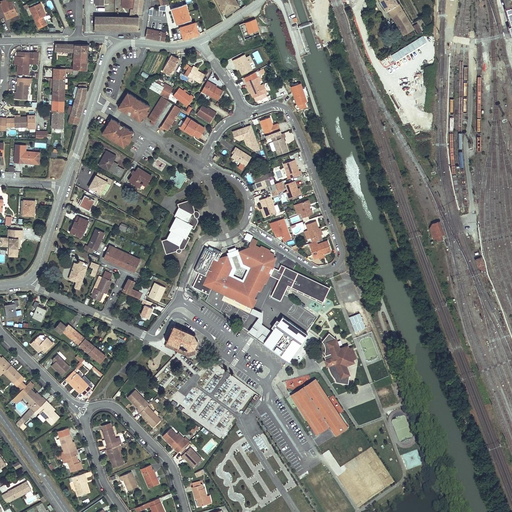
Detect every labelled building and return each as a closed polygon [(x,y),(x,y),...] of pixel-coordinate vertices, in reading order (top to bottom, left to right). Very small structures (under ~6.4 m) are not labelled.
[(13,0),(2,0),(9,15),(19,11),(13,0)] [(48,21),(46,17),(42,19),(40,15),(44,13),(47,12),(41,0),(39,0),(30,4),(40,25),(48,21)] [(190,0),(185,0),(175,4),(178,12),(193,6),(190,0)] [(239,6),(240,5),(238,1),(237,0),(216,0),(224,14),(239,6)] [(389,4),(393,10),(401,5),(398,0),(383,0),(387,5),(389,4)] [(511,6),(510,0),(503,0),(511,26),(509,27),(511,34),(511,6)] [(416,28),(401,5),(393,10),(407,33),(416,28)] [(97,12),(96,24),(140,24),(140,13),(97,12)] [(329,12),(321,14),(325,27),(333,25),(329,12)] [(182,22),(185,34),(201,28),(197,17),(182,22)] [(245,39),(261,34),(255,18),(239,24),(245,39)] [(163,27),(149,24),(148,32),(162,35),(163,27)] [(73,52),(73,61),(87,61),(88,44),(55,43),(55,51),(73,52)] [(30,69),(31,60),(29,60),(29,57),(31,57),(31,47),(20,46),(18,48),(18,51),(18,59),(19,60),(19,69),(30,69)] [(31,47),(31,57),(31,58),(40,58),(41,53),(35,53),(35,47),(31,47)] [(166,68),(172,71),(181,55),(172,50),(162,68),(165,69),(166,68)] [(257,64),(263,62),(258,50),(252,53),(257,64)] [(246,51),(235,57),(237,61),(239,60),(242,65),(245,71),(254,65),(246,51)] [(87,61),(73,61),(73,68),(80,69),(87,69),(87,61)] [(186,70),(189,72),(190,70),(203,77),(208,69),(201,65),(195,62),(194,63),(192,66),(189,65),(186,70)] [(257,68),(246,74),(251,87),(253,86),(256,93),(258,97),(269,93),(267,89),(269,88),(266,80),(263,82),(261,78),(262,77),(260,73),(259,73),(257,68)] [(67,69),(56,69),(55,90),(66,90),(67,69)] [(20,95),(29,95),(30,81),(32,81),(32,78),(33,78),(33,73),(21,73),(21,77),(20,95)] [(213,80),(214,78),(210,76),(204,86),(221,96),(226,87),(219,83),(213,80)] [(174,84),(166,80),(160,90),(167,95),(168,95),(174,84)] [(176,90),(190,100),(197,91),(194,89),(194,90),(182,81),(176,90)] [(81,82),(72,109),(82,112),(89,90),(89,82),(81,82)] [(301,83),(293,85),(298,104),(305,103),(306,102),(301,83)] [(124,92),(120,97),(122,99),(120,102),(125,105),(126,103),(133,107),(131,111),(139,116),(141,112),(140,111),(142,108),(144,105),(145,105),(148,101),(129,89),(126,93),(124,92)] [(66,90),(55,90),(54,102),(66,102),(66,90)] [(150,116),(149,118),(152,120),(154,118),(153,117),(167,95),(160,90),(146,113),(150,116)] [(117,102),(131,111),(133,107),(126,103),(125,105),(120,102),(122,99),(120,97),(117,102)] [(158,120),(157,123),(161,125),(162,123),(166,125),(180,103),(173,99),(159,121),(158,120)] [(209,104),(204,101),(199,108),(213,117),(218,108),(214,106),(213,107),(209,104)] [(65,114),(65,104),(54,104),(54,113),(65,114)] [(82,112),(72,109),(69,116),(70,117),(80,119),(82,112)] [(30,124),(37,124),(38,110),(30,110),(30,111),(18,111),(18,113),(18,122),(18,123),(21,122),(26,122),(30,122),(30,124)] [(186,112),(179,122),(184,124),(185,123),(191,127),(193,125),(199,129),(203,122),(186,112)] [(271,129),(272,132),(279,130),(278,126),(276,127),(274,120),(271,112),(261,116),(267,131),(271,129)] [(0,125),(9,126),(10,113),(0,113),(0,115),(0,114),(0,125)] [(65,114),(54,113),(53,122),(64,122),(65,114)] [(111,116),(116,119),(115,120),(122,125),(124,122),(110,113),(108,117),(110,118),(111,116)] [(108,117),(104,123),(106,124),(103,129),(123,142),(125,138),(124,137),(126,134),(128,130),(129,131),(132,127),(124,122),(122,125),(115,120),(116,119),(111,116),(110,118),(108,117)] [(256,146),(260,144),(252,121),(233,128),(235,132),(239,135),(245,133),(247,140),(256,146)] [(271,133),(277,151),(288,147),(285,140),(284,141),(282,134),(280,135),(279,132),(279,131),(271,133)] [(43,156),(43,146),(28,147),(28,139),(18,139),(19,157),(43,156)] [(249,151),(233,141),(230,145),(232,146),(231,148),(230,151),(244,159),(249,151)] [(113,153),(104,148),(101,153),(102,154),(97,162),(105,167),(113,153)] [(292,169),(293,172),(299,170),(298,167),(297,167),(293,155),(282,159),(286,171),(292,169)] [(137,168),(134,166),(133,168),(131,167),(129,169),(131,171),(127,177),(134,182),(138,175),(141,176),(140,178),(144,180),(149,172),(139,166),(137,168)] [(251,174),(254,183),(268,178),(263,166),(256,168),(258,172),(251,174)] [(93,173),(87,184),(98,191),(104,180),(106,181),(109,175),(97,168),(94,173),(93,173)] [(179,186),(184,176),(174,171),(169,181),(179,186)] [(283,186),(286,194),(297,190),(295,184),(292,176),(283,179),(285,186),(283,186)] [(282,184),(279,177),(273,179),(275,184),(275,186),(282,184)] [(264,182),(266,187),(268,186),(275,184),(273,179),(264,182)] [(83,192),(77,202),(86,208),(92,197),(83,192)] [(276,212),(270,196),(260,199),(262,207),(261,208),(264,216),(276,212)] [(306,197),(296,200),(299,209),(301,216),(306,215),(305,212),(311,210),(309,206),(308,203),(306,197)] [(36,200),(23,199),(22,216),(35,217),(36,200)] [(171,230),(167,239),(162,240),(166,254),(176,251),(177,249),(180,248),(181,249),(184,248),(190,237),(188,236),(192,228),(194,229),(198,221),(197,218),(195,217),(194,213),(195,211),(191,199),(178,203),(179,207),(174,216),(176,217),(169,230),(171,230)] [(71,219),(69,218),(65,226),(74,231),(82,216),(74,213),(71,219)] [(266,218),(269,226),(274,230),(271,223),(266,218)] [(271,223),(274,230),(275,234),(278,233),(279,236),(282,235),(283,240),(285,241),(290,239),(285,223),(283,224),(281,219),(271,223)] [(312,243),(316,241),(322,239),(321,235),(319,228),(316,221),(306,224),(308,230),(310,237),(312,243)] [(440,222),(433,224),(430,228),(433,237),(437,236),(438,240),(442,239),(441,234),(443,233),(440,222)] [(119,229),(126,232),(128,227),(121,224),(119,229)] [(23,230),(10,229),(10,237),(7,237),(0,237),(0,244),(0,246),(6,246),(6,245),(9,246),(9,247),(8,256),(18,257),(18,248),(18,246),(17,246),(17,244),(20,244),(20,240),(23,240),(23,230)] [(250,242),(253,236),(247,232),(244,239),(250,242)] [(213,258),(205,275),(207,276),(203,285),(211,289),(224,295),(253,309),(257,299),(255,298),(259,291),(261,292),(265,284),(266,284),(270,276),(274,268),(276,265),(274,264),(277,258),(274,257),(277,251),(271,248),(270,250),(261,245),(260,247),(256,245),(258,241),(252,238),(248,247),(247,248),(238,251),(243,264),(251,267),(244,282),(229,276),(233,268),(228,255),(219,258),(218,260),(213,258)] [(312,243),(309,244),(314,258),(318,257),(318,256),(324,254),(332,251),(328,240),(317,244),(316,241),(312,243)] [(140,260),(110,245),(108,250),(107,252),(104,258),(135,272),(140,260)] [(194,270),(200,273),(205,275),(213,258),(218,260),(219,258),(222,252),(214,248),(213,251),(205,247),(194,270)] [(71,255),(68,263),(70,263),(67,271),(72,273),(70,279),(74,280),(84,257),(75,253),(73,256),(71,255)] [(237,254),(231,256),(235,266),(241,264),(237,254)] [(484,264),(481,257),(476,259),(480,270),(484,268),(483,265),(484,264)] [(103,261),(100,267),(96,275),(94,274),(89,283),(90,284),(89,287),(97,291),(100,282),(102,283),(108,271),(106,270),(109,264),(103,261)] [(274,268),(270,276),(279,280),(271,296),(281,301),(287,287),(290,281),(325,298),(330,287),(281,265),(279,270),(274,268)] [(207,276),(205,275),(200,273),(193,287),(208,294),(209,294),(211,289),(203,285),(207,276)] [(129,278),(123,290),(143,299),(143,298),(148,289),(141,286),(139,291),(131,288),(135,281),(129,278)] [(325,298),(290,281),(287,287),(323,303),(325,298)] [(155,282),(149,296),(159,301),(166,287),(155,282)] [(354,310),(361,308),(354,287),(347,289),(354,310)] [(222,300),(224,295),(211,289),(209,294),(222,300)] [(151,302),(143,298),(143,299),(141,303),(145,305),(141,315),(148,318),(153,308),(150,306),(151,302)] [(4,305),(6,318),(17,316),(16,306),(19,305),(18,299),(14,300),(14,303),(4,305)] [(38,302),(34,301),(32,306),(36,308),(33,317),(42,321),(47,308),(37,305),(38,302)] [(365,328),(359,313),(350,317),(355,331),(365,328)] [(262,342),(289,360),(307,332),(281,314),(262,342)] [(66,327),(60,322),(55,328),(61,333),(63,331),(66,327)] [(79,345),(85,338),(68,324),(66,327),(63,331),(79,345)] [(167,340),(167,341),(173,344),(171,348),(178,351),(179,348),(180,348),(179,351),(188,356),(196,353),(194,348),(195,348),(194,346),(196,342),(198,342),(198,340),(196,340),(194,336),(195,334),(195,333),(193,335),(187,332),(188,330),(187,329),(186,331),(181,329),(182,327),(181,327),(180,328),(175,326),(175,324),(174,324),(174,326),(173,326),(171,326),(171,327),(173,327),(168,339),(166,338),(165,339),(167,340)] [(330,332),(324,338),(327,340),(324,343),(325,345),(325,347),(325,349),(325,351),(326,354),(324,354),(326,358),(326,359),(328,358),(329,363),(328,364),(328,365),(328,366),(330,370),(332,373),(334,377),(335,381),(347,383),(349,374),(346,364),(354,362),(353,359),(352,359),(348,348),(349,348),(349,347),(348,345),(340,347),(337,338),(330,332)] [(38,335),(30,343),(39,352),(42,350),(44,352),(54,343),(47,336),(46,337),(44,334),(40,334),(38,336),(38,335)] [(97,349),(85,338),(79,345),(92,355),(97,349)] [(69,359),(56,346),(47,356),(49,358),(51,357),(61,367),(69,359)] [(356,358),(353,346),(349,347),(349,348),(348,348),(352,359),(353,359),(356,358)] [(83,352),(77,347),(74,350),(78,354),(80,355),(83,352)] [(97,349),(92,355),(100,362),(106,356),(97,349)] [(373,371),(384,367),(378,349),(366,354),(373,371)] [(81,356),(88,362),(91,359),(83,352),(80,355),(81,356)] [(0,376),(4,372),(11,365),(8,362),(7,364),(2,358),(0,356),(0,376)] [(75,366),(72,363),(63,371),(72,380),(73,379),(79,385),(80,385),(82,387),(83,386),(88,381),(89,381),(86,378),(87,378),(89,375),(83,368),(80,371),(75,366)] [(25,386),(21,382),(24,378),(11,365),(4,372),(22,390),(25,386)] [(348,426),(315,378),(290,395),(316,434),(328,426),(334,435),(348,426)] [(30,409),(34,412),(46,400),(43,396),(41,398),(31,388),(34,385),(30,382),(25,386),(22,390),(12,399),(16,403),(20,399),(23,396),(30,402),(27,405),(30,409)] [(135,389),(127,397),(138,408),(136,410),(139,413),(148,405),(149,403),(135,389)] [(30,402),(23,396),(20,399),(27,405),(30,402)] [(34,412),(36,414),(39,411),(53,424),(60,417),(54,411),(56,410),(46,400),(34,412)] [(148,405),(139,413),(148,421),(147,422),(148,424),(149,423),(153,427),(161,419),(158,415),(154,411),(148,405)] [(17,422),(20,426),(34,412),(30,409),(17,422)] [(199,427),(196,424),(190,430),(193,433),(199,427)] [(412,439),(410,425),(397,427),(399,441),(412,439)] [(105,445),(106,449),(121,445),(122,444),(120,436),(116,438),(113,427),(112,427),(103,430),(102,431),(106,445),(105,445)] [(59,431),(65,453),(75,450),(73,442),(69,428),(59,431)] [(162,436),(178,452),(190,441),(186,437),(184,438),(179,432),(177,434),(171,428),(162,436)] [(109,459),(112,467),(124,463),(122,457),(124,456),(121,445),(106,449),(109,459)] [(202,458),(191,447),(181,456),(184,459),(185,458),(193,467),(202,458)] [(63,454),(64,458),(67,457),(69,462),(72,472),(83,468),(81,462),(79,462),(77,455),(79,454),(77,449),(75,450),(65,453),(63,454)] [(418,450),(402,454),(406,469),(422,465),(418,450)] [(151,464),(140,469),(149,488),(160,483),(154,469),(153,469),(151,464)] [(205,473),(203,469),(195,473),(197,477),(205,473)] [(132,471),(119,477),(121,480),(123,479),(128,490),(138,486),(132,471)] [(84,473),(69,478),(70,482),(73,481),(78,495),(89,492),(86,483),(88,482),(84,473)] [(36,488),(31,479),(23,483),(24,484),(22,485),(22,484),(12,489),(16,498),(17,498),(36,488)] [(198,505),(199,506),(209,503),(207,496),(205,487),(204,488),(203,484),(201,484),(193,486),(192,487),(195,499),(196,499),(196,501),(195,501),(197,505),(198,505)] [(10,490),(5,493),(11,501),(14,499),(10,490)] [(165,511),(159,498),(148,502),(150,507),(152,511),(165,511)]
